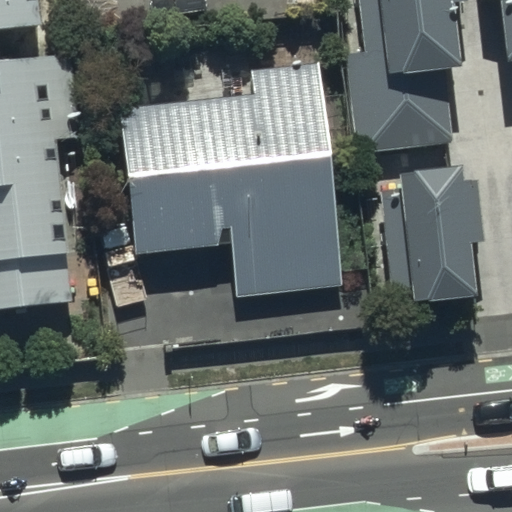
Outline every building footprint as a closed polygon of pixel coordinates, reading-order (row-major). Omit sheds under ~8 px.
[(34,0),(0,0),(0,316),(75,309),(58,149),(81,146),(69,40),(39,44),(34,0)] [(353,0),(360,64),(342,66),(354,168),(448,157),(442,99),(454,97),(446,31),(459,29),(455,0),(353,0)] [(511,0),(473,0),(476,26),(491,25),(498,92),(511,90),(511,0)] [(248,112),(114,127),(127,272),(226,261),(232,309),(337,298),(313,80),(245,87),(248,112)] [(453,196),(376,204),(385,311),(405,309),(407,330),(469,323),(463,270),(475,269),(468,207),(455,208),(453,196)]
